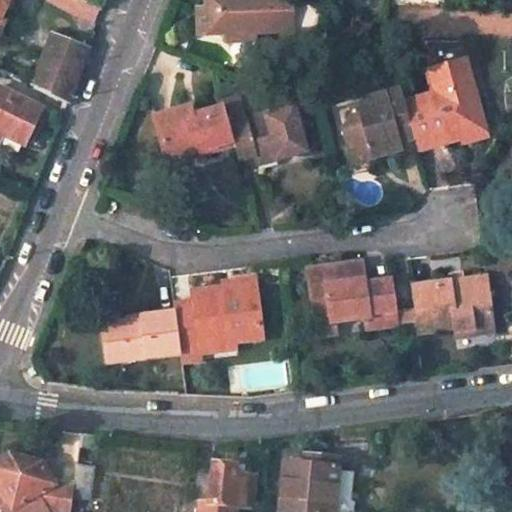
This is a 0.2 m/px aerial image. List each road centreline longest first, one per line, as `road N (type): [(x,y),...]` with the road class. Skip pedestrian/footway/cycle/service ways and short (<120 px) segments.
road 1 (residential): [(511,388),(224,421),(94,412),(0,395)]
road 2 (residential): [(58,210),(201,259),(435,227)]
road 3 (residential): [(58,210),(140,0)]
road 4 (residential): [(0,346),(58,210)]
